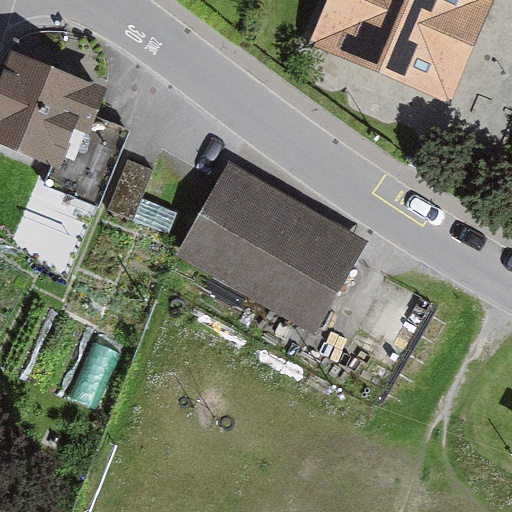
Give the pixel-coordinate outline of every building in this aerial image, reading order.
[(492,0),(330,0),(313,45),(452,100),(492,0)] [(106,91),(11,53),(0,79),(0,144),(61,169),(76,129),(88,134),(94,118),(106,91)] [(129,131),(94,118),(88,134),(76,129),(61,169),(53,189),(100,207),(129,131)] [(128,161),(108,212),(134,222),(153,170),(128,161)] [(230,165),(177,258),(315,336),(368,243),(230,165)]
